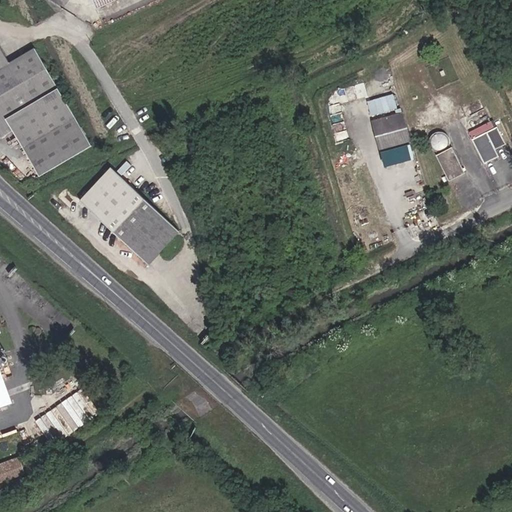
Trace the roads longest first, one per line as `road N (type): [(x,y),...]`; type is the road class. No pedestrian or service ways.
road 1 (primary): [(0,191),(357,511)]
road 2 (unclassified): [(511,198),(227,349)]
road 3 (unclassified): [(0,19),(84,44),(191,233)]
